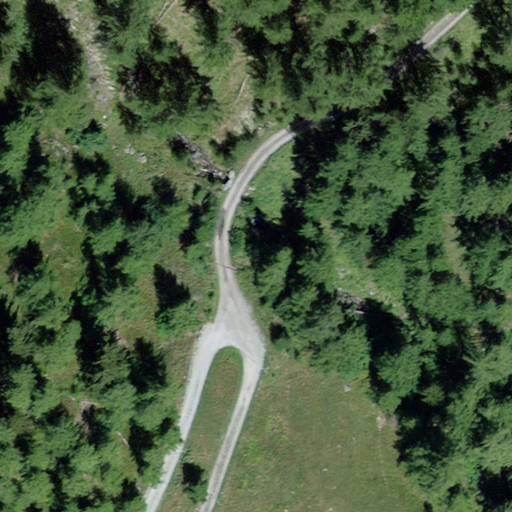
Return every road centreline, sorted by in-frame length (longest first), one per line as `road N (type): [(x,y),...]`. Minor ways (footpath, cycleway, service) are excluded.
road 1 (track): [(204,511),(252,365),(220,247),(246,172),(290,131),(394,71),(472,0)]
road 2 (track): [(238,322),(204,356),(181,435),(145,511)]
